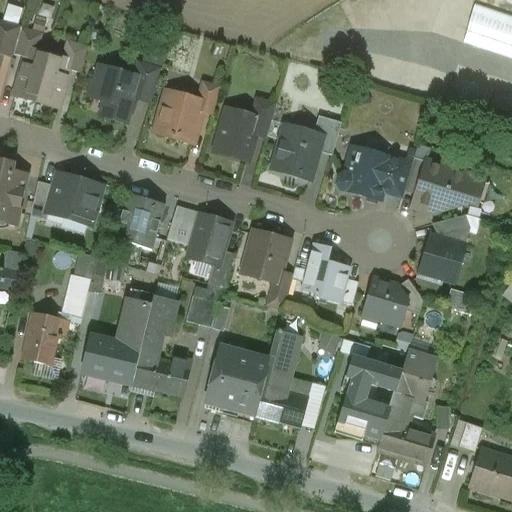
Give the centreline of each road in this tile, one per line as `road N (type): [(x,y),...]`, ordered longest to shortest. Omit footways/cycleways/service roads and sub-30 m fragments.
road 1 (residential): [(0,409),(395,511)]
road 2 (residential): [(383,243),(0,133)]
